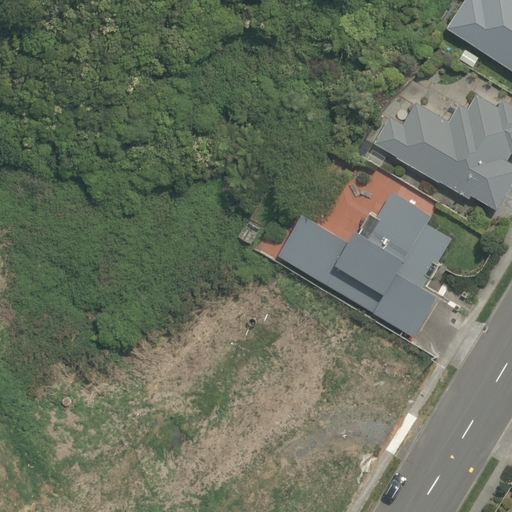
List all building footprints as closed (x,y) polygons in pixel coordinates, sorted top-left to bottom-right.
[(511,0),(471,0),(451,31),(511,71),(511,0)] [(393,115),(375,146),(471,202),(474,198),(500,213),(511,191),(511,103),(441,62),(406,122),(393,115)] [(367,244),(309,213),(282,263),(420,338),(444,294),(424,283),(455,225),(394,193),(367,244)] [(233,317),(202,287),(182,308),(213,338),(233,317)] [(205,429),(173,397),(160,410),(192,442),(205,429)]
